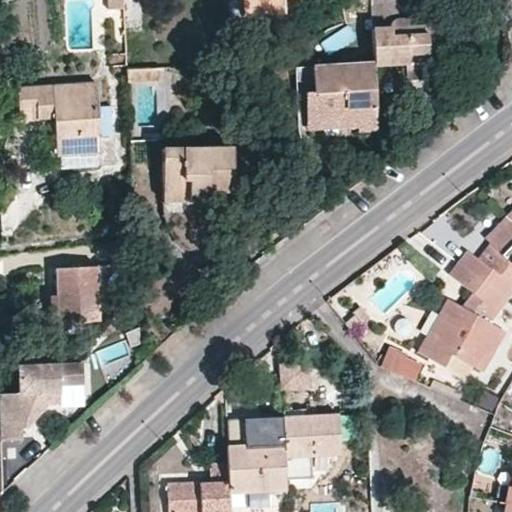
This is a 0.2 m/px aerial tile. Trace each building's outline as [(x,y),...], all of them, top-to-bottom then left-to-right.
[(111,0),(112,9),(127,8),(126,0),(111,0)] [(244,0),(245,18),(286,16),(285,1),(299,0),(244,0)] [(405,0),(372,0),(374,28),(390,28),(390,25),(391,23),(392,21),(395,20),(397,19),(407,18),(405,0)] [(390,28),(374,28),(376,62),(376,64),(444,62),(449,54),(448,34),(442,26),(417,27),(416,18),(407,18),(397,19),(395,20),(392,21),(391,23),(390,25),(390,28)] [(361,130),(379,129),(376,64),(376,62),(313,64),(314,90),(306,90),(307,114),(340,112),(340,125),(361,124),(361,130)] [(165,68),(139,69),(140,81),(166,79),(165,68)] [(139,69),(129,70),(130,81),(140,81),(139,69)] [(102,136),(101,106),(99,84),(20,89),(22,120),(41,120),(41,117),(56,117),(59,155),(62,155),(100,153),(103,153),(102,136)] [(114,105),(101,106),(102,136),(115,135),(114,105)] [(308,126),(340,125),(340,112),(307,114),(308,126)] [(211,193),(236,193),(236,188),(251,187),(250,162),(236,162),(235,147),(164,149),(166,202),(211,201),(211,193)] [(100,153),(62,155),(63,170),(101,168),(100,153)] [(236,188),(236,193),(236,201),(252,200),(251,187),(236,188)] [(511,221),(508,217),(486,238),(491,243),(478,259),(467,251),(459,262),(507,300),(511,293),(511,275),(509,278),(502,274),(511,264),(511,221)] [(507,300),(459,262),(449,274),(473,294),(462,307),(448,299),(439,314),(446,318),(424,355),(444,366),(452,353),(483,370),(504,332),(473,314),(481,304),(487,308),(484,312),(492,319),(507,300)] [(100,267),(59,269),(61,323),(102,321),(100,267)] [(359,306),(351,311),(359,322),(367,316),(359,306)] [(133,346),(142,342),(141,326),(127,332),(133,346)] [(405,354),(387,346),(378,365),(413,380),(419,366),(403,358),(405,354)] [(279,389),(309,388),(308,359),(278,360),(279,389)] [(1,392),(3,440),(25,439),(24,427),(24,417),(39,416),(50,403),(63,403),(62,384),(86,383),(85,362),(21,364),(22,392),(1,392)] [(62,384),(63,403),(87,402),(86,383),(62,384)] [(497,399),(484,392),(478,405),(491,411),(497,399)] [(29,427),(39,416),(24,417),(24,427),(29,427)] [(281,443),(281,456),(341,457),(339,416),(279,417),(281,443)] [(228,419),(227,438),(244,439),(245,419),(228,419)] [(281,443),(227,443),(227,465),(227,491),(281,491),(281,456),(281,443)] [(230,511),(227,491),(227,465),(211,466),(211,481),(169,483),(169,511),(230,511)]
